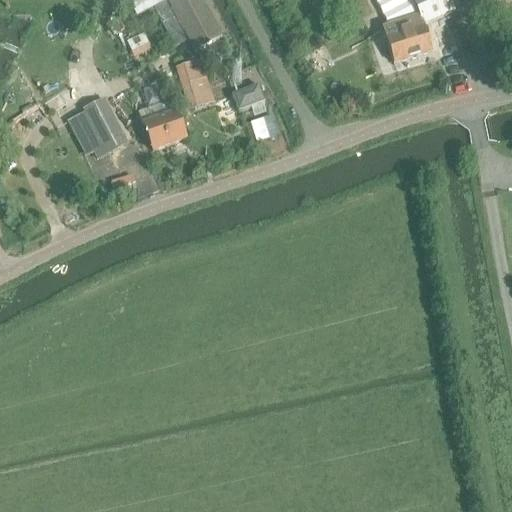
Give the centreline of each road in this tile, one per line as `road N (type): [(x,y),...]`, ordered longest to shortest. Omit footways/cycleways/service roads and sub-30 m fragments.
road 1 (unclassified): [(471,104),(168,206),(0,280)]
road 2 (unclassified): [(511,307),(471,104)]
